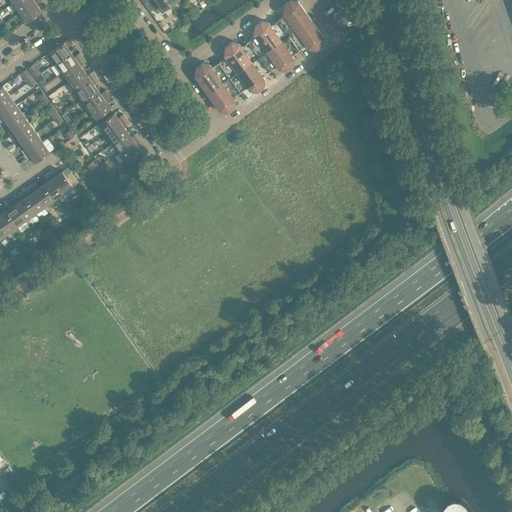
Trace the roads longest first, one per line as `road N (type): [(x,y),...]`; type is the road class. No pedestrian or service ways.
road 1 (motorway): [(511,215),(118,511)]
road 2 (motorway): [(180,511),(511,263)]
road 3 (tertiary): [(511,371),(413,104),(388,0)]
road 4 (residential): [(215,132),(341,41),(310,0)]
road 5 (residential): [(173,162),(74,23)]
